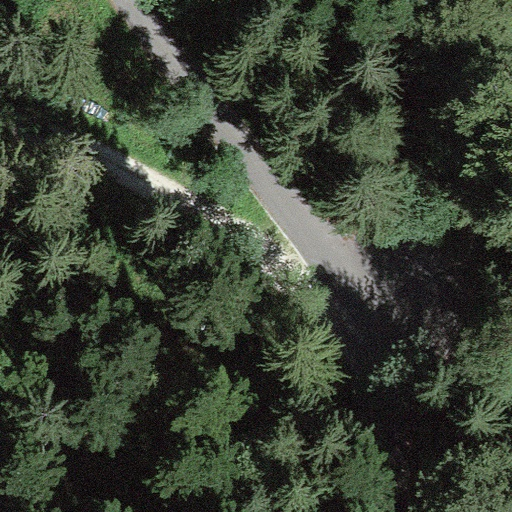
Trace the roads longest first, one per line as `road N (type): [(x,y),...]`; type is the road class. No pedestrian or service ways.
road 1 (track): [(359,311),(112,161),(0,121)]
road 2 (track): [(359,311),(126,0)]
road 3 (track): [(359,311),(392,511)]
road 4 (track): [(511,442),(359,311)]
